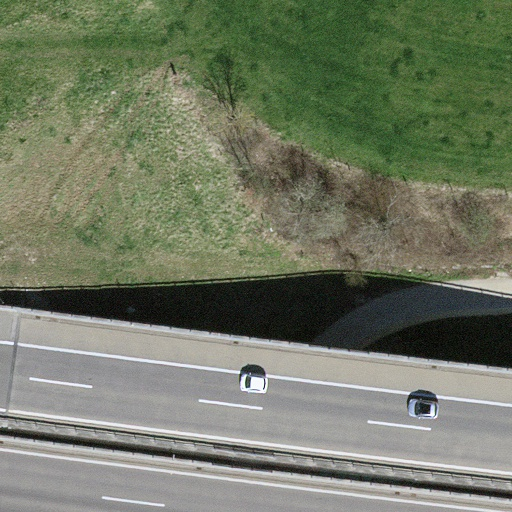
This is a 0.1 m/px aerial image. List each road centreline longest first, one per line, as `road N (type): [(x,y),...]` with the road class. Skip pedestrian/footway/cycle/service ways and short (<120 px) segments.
road 1 (motorway): [(511,438),(0,373)]
road 2 (track): [(511,299),(444,306),(397,323),(362,350),(252,511)]
road 3 (motorway): [(0,481),(234,511)]
